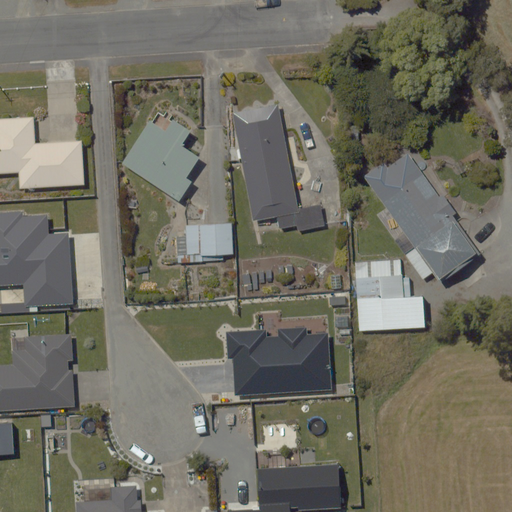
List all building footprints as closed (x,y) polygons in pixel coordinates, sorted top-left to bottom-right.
[(255,223),(275,219),(277,231),(298,227),(299,232),(317,229),(313,209),(299,212),(276,101),(232,110),(255,223)] [(183,146),(197,126),(166,103),(126,159),(181,198),(206,162),(183,146)] [(86,187),(85,171),(84,141),(36,143),(35,116),(0,117),(0,174),(21,174),(21,189),(86,187)] [(425,280),(434,274),(438,280),(479,252),(409,146),(367,173),(408,235),(399,240),(425,280)] [(233,222),(187,225),(188,255),(235,253),(233,222)] [(402,280),(401,261),(355,264),(358,333),(430,329),(428,296),(414,297),(413,279),(402,280)] [(139,511),(138,485),(110,486),(111,501),(77,502),(77,511),(139,511)]
